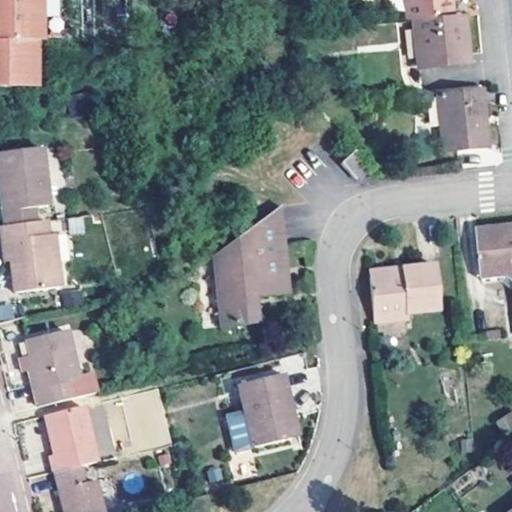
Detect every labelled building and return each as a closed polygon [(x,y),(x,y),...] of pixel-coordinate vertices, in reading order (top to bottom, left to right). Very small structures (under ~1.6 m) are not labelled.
[(415,22),(452,18),(450,0),(405,0),(407,22),(415,22)] [(0,5),(0,49),(33,50),(39,50),(38,5),(0,5)] [(452,18),(415,22),(420,65),(465,60),(460,17),(452,18)] [(0,96),(34,96),(33,50),(0,49),(0,96)] [(487,148),(482,88),(434,92),(440,152),(487,148)] [(91,116),(86,94),(66,98),(70,120),(91,116)] [(0,183),(0,195),(4,227),(33,223),(32,209),(47,206),(39,149),(0,153),(0,172),(1,183),(0,183)] [(365,168),(353,153),(340,164),(352,179),(365,168)] [(356,184),(371,172),(366,167),(365,168),(352,179),(356,184)] [(274,212),(215,256),(224,325),(256,321),(253,297),(284,293),(274,212)] [(0,243),(6,242),(9,263),(12,294),(58,289),(51,237),(46,237),(44,222),(33,223),(4,227),(0,227),(0,243)] [(511,228),(476,232),(481,280),(505,278),(511,283),(511,228)] [(6,242),(0,243),(0,249),(2,264),(9,263),(6,242)] [(431,264),(398,268),(399,278),(370,280),(374,325),(406,321),(405,312),(437,308),(431,264)] [(369,272),(370,280),(399,278),(398,268),(369,272)] [(21,305),(15,306),(18,319),(24,318),(21,305)] [(500,330),(485,332),(486,341),(501,339),(500,330)] [(25,367),(35,409),(66,401),(63,386),(77,383),(76,378),(65,332),(24,341),(30,365),(25,367)] [(90,374),(76,378),(77,383),(63,386),(66,401),(95,394),(90,374)] [(252,449),(290,439),(281,405),(289,403),(282,375),(236,387),(243,413),(228,416),(237,453),(252,449)] [(281,405),(290,439),(297,437),(289,403),(281,405)] [(78,409),(41,418),(51,459),(47,459),(51,476),(75,470),(92,466),(78,409)] [(511,413),(495,424),(503,435),(511,429),(511,426),(509,422),(511,420),(511,413)] [(170,464),(167,455),(156,458),(159,467),(170,464)] [(75,470),(51,476),(60,511),(99,511),(92,483),(80,486),(75,470)] [(219,470),(206,473),(209,484),(222,481),(219,470)]
